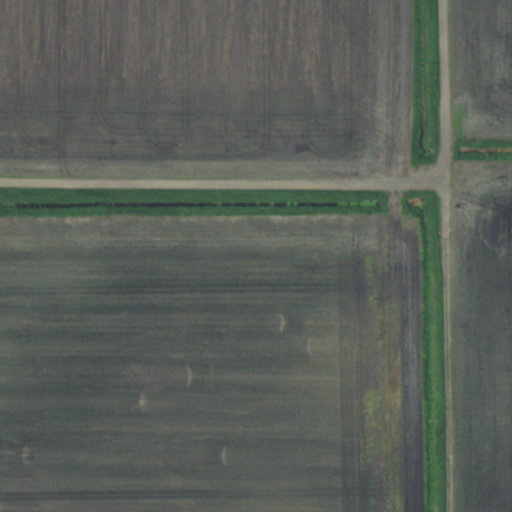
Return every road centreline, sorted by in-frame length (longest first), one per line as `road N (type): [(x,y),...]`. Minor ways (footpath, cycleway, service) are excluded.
road 1 (residential): [(447,177),(402,185),(0,185)]
road 2 (residential): [(450,511),(447,177)]
road 3 (residential): [(443,0),(447,177)]
